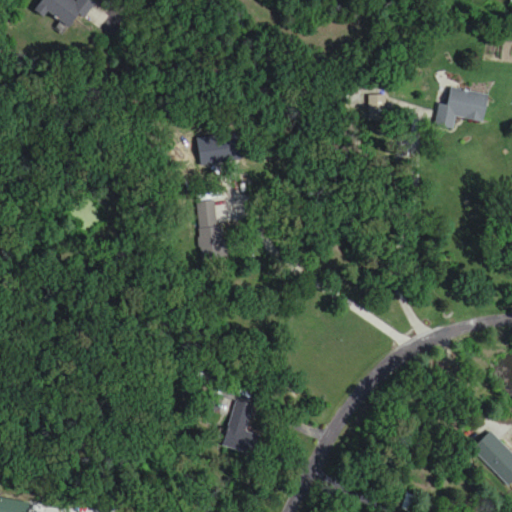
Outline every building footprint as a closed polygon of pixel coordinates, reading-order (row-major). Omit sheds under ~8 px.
[(83,17),(94,4),(89,0),(76,0),(75,1),(73,0),(39,0),(33,9),(42,17),(48,10),(69,28),(80,15),(83,17)] [(487,94),(446,86),(438,127),(453,130),(455,117),(482,122),(487,94)] [(196,202),(199,259),(224,257),(221,201),(196,202)] [(222,447),(252,455),(257,436),(246,432),(253,407),(235,401),(222,447)] [(472,450),(508,487),(511,482),(511,454),(489,432),(472,450)]
